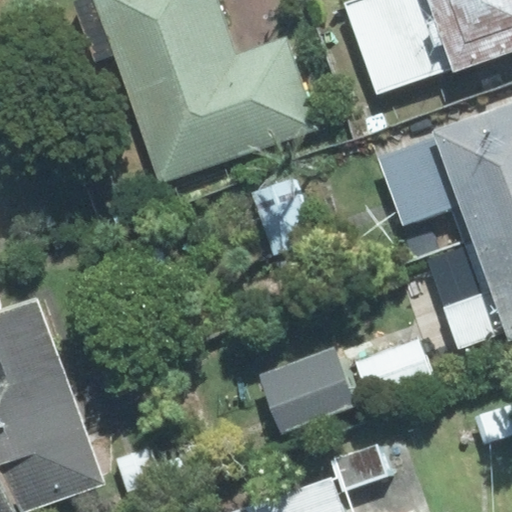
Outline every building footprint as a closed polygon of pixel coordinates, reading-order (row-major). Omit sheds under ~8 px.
[(104,0),(167,183),(325,130),(294,38),(243,56),(224,0),(104,0)] [(511,0),(367,0),(355,5),(389,98),(469,69),(471,75),(511,59),(511,0)] [(488,239),(511,231),(511,111),(450,134),(488,239)] [(323,242),(301,180),(257,195),(280,258),(323,242)] [(246,228),(238,202),(215,209),(223,235),(246,228)] [(511,231),(488,239),(507,290),(451,308),(467,351),(511,335),(511,231)] [(0,511),(39,511),(115,486),(48,301),(0,318),(0,511)] [(441,384),(426,339),(361,361),(377,405),(441,384)] [(357,386),(331,393),(337,417),(363,410),(357,386)] [(352,491),(395,477),(386,446),(341,460),(352,491)] [(156,449),(125,461),(135,492),(166,482),(156,449)] [(351,511),(340,478),(241,511),(351,511)]
